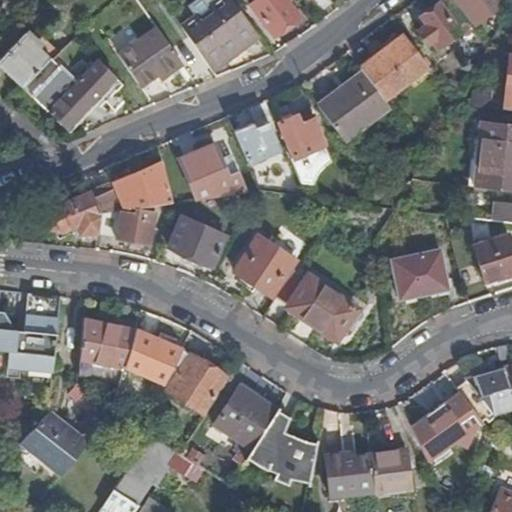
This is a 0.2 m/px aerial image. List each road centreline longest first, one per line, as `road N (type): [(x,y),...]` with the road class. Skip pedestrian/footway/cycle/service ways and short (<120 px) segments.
road 1 (residential): [(511,319),(441,337),(397,371),(358,387),(313,387),(178,300),(118,279),(0,267)]
road 2 (residential): [(382,0),(300,59),(69,159)]
